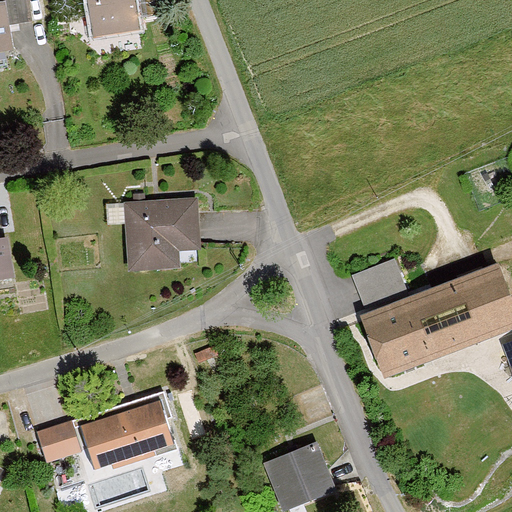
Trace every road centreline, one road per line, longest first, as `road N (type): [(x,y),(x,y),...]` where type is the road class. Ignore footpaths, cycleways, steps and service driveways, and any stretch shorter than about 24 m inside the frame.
road 1 (residential): [(284,236),(198,0)]
road 2 (residential): [(0,383),(207,318)]
road 3 (residential): [(391,511),(323,338)]
